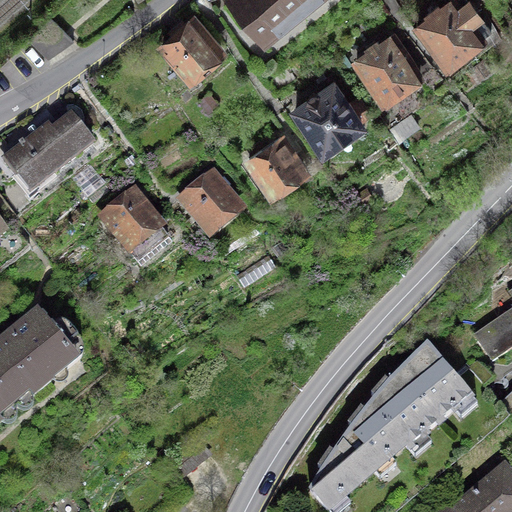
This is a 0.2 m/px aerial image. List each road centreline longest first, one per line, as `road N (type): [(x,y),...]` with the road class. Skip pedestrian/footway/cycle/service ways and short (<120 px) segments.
road 1 (primary): [(243,511),(345,360),(511,185)]
road 2 (residential): [(0,111),(168,0)]
